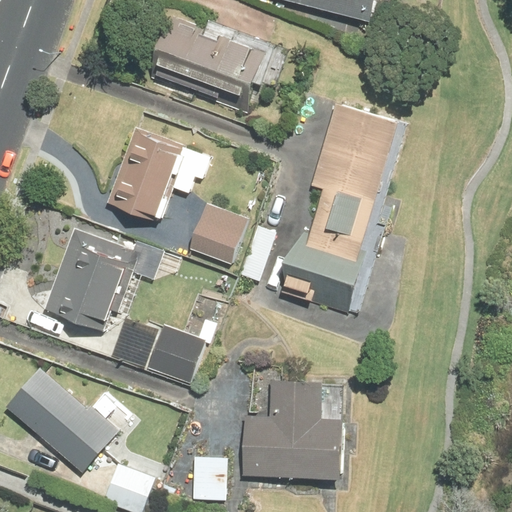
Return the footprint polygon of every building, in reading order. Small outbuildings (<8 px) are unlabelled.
[(299,0),(383,19),(387,0),(299,0)] [(174,27),(156,78),(252,113),(255,105),(261,107),(281,50),(233,33),(231,39),(208,31),(210,28),(190,21),(187,31),(174,27)] [(409,120),(344,102),(321,184),(332,187),(316,245),(301,241),(288,288),(356,307),(409,120)] [(191,143),(143,125),(114,201),(156,215),(152,206),(170,213),(191,153),(188,152),(191,143)] [(213,198),(201,186),(181,207),(193,218),(213,198)] [(257,217),(213,202),(197,248),(241,263),(257,217)] [(281,232),(261,225),(245,275),(266,281),(281,232)] [(147,251),(81,227),(51,307),(111,329),(116,316),(118,317),(121,311),(124,313),(147,251)] [(212,339),(170,324),(155,367),(197,382),(212,339)] [(48,366),(14,406),(91,472),(128,429),(98,404),(96,407),(48,366)] [(253,415),(251,474),(354,476),(355,417),(333,416),(333,379),(279,378),(278,415),(253,415)] [(233,457),(201,456),(199,499),(231,500),(233,457)] [(148,511),(162,476),(124,462),(110,500),(141,511),(148,511)]
